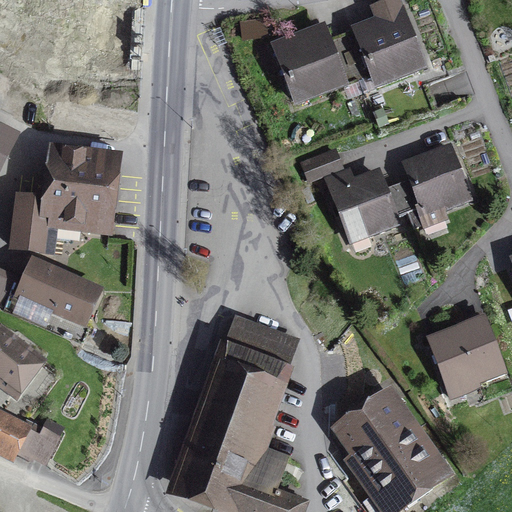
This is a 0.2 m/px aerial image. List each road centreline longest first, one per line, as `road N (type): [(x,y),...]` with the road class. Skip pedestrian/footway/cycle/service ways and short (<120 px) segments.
road 1 (tertiary): [(125,511),(153,358),(171,5)]
road 2 (residential): [(511,161),(449,0)]
road 3 (track): [(0,465),(119,511)]
